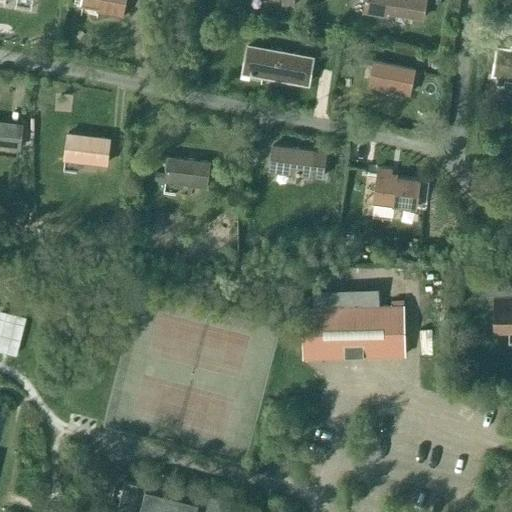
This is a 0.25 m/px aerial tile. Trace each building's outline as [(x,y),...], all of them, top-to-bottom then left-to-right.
[(74,0),(74,2),(82,4),(98,7),(97,9),(122,14),(124,0),(74,0)] [(364,0),(363,11),(387,15),(387,12),(422,18),(425,0),(364,0)] [(496,76),(495,85),(504,86),(504,80),(511,81),(511,43),(510,44),(510,47),(496,45),(491,75),(496,76)] [(245,56),(261,59),(264,60),(262,75),(307,83),(312,57),(263,49),(247,46),(245,56)] [(414,68),(374,60),(361,57),(359,66),(372,69),(369,85),(409,93),(414,68)] [(0,145),(17,148),(20,125),(8,124),(8,122),(0,120),(0,145)] [(106,163),(109,139),(67,133),(64,158),(106,163)] [(272,145),(270,162),(295,165),(294,173),(323,176),(325,152),(272,145)] [(206,187),(209,162),(168,157),(165,181),(206,187)] [(378,167),(373,203),(420,209),(424,180),(390,176),(391,169),(378,167)] [(164,181),(166,173),(155,171),(154,179),(164,181)] [(511,281),(478,282),(478,297),(494,297),(494,332),(511,331),(511,281)] [(405,355),(403,305),(302,308),(303,358),(405,355)] [(5,312),(0,331),(0,351),(15,355),(24,317),(5,312)] [(256,511),(258,506),(204,492),(202,500),(123,480),(114,511),(256,511)]
